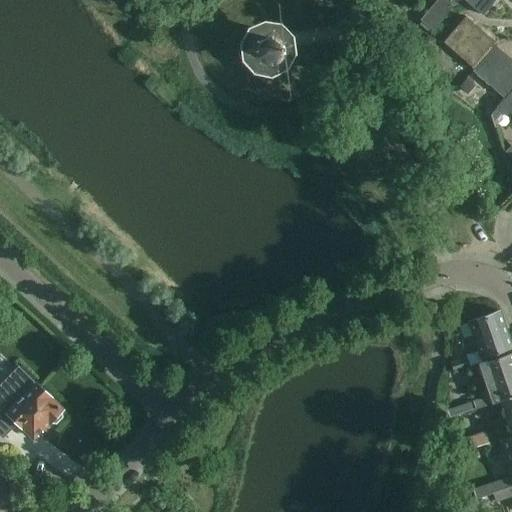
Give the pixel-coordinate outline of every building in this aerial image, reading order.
[(431,31),(452,7),(443,0),(436,0),(419,20),(431,31)] [(463,0),(481,15),(494,0),(463,0)] [(473,70),(494,47),(496,45),(464,18),(442,44),(473,70)] [(252,41),(250,49),(252,56),(256,62),(263,65),(271,65),(277,62),(282,56),(284,48),(282,41),(277,35),(271,32),(263,32),(257,35),(252,41)] [(471,72),(503,100),(511,89),(511,62),(494,47),(473,70),(471,72)] [(511,89),(503,100),(496,108),(502,114),(505,116),(508,112),(511,115),(511,89)] [(450,363),(453,372),(478,364),(478,363),(476,360),(511,348),(499,311),(468,321),(479,355),(466,360),(466,358),(450,363)] [(482,399),(449,410),(447,411),(449,417),(475,409),(491,404),(499,401),(511,396),(511,351),(478,363),(478,364),(487,391),(480,394),(482,399)] [(60,409),(35,384),(17,367),(0,384),(0,436),(1,438),(16,423),(32,438),(47,423),(54,424),(55,424),(62,417),(61,416),(60,410),(60,409)] [(467,438),(458,441),(461,452),(499,440),(511,436),(511,435),(511,396),(499,401),(505,418),(493,422),(496,431),(486,434),(485,432),(467,438)] [(511,435),(511,436),(499,440),(511,477),(489,484),(492,493),(511,486),(511,435)] [(511,486),(492,493),(495,502),(511,496),(511,486)]
